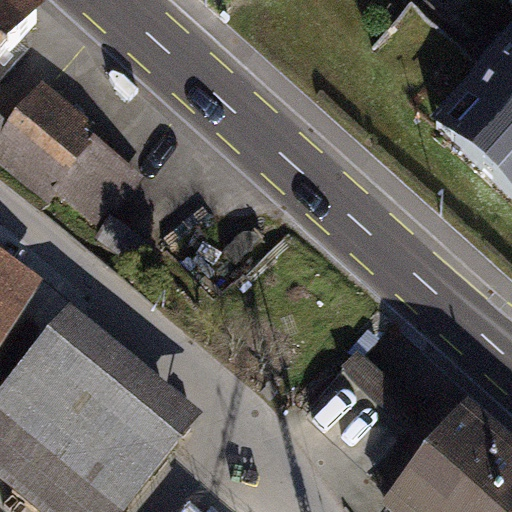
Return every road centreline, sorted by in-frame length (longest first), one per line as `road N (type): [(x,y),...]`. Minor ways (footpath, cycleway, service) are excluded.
road 1 (primary): [(112,0),(511,360)]
road 2 (residential): [(0,204),(219,383),(291,462),(322,511)]
